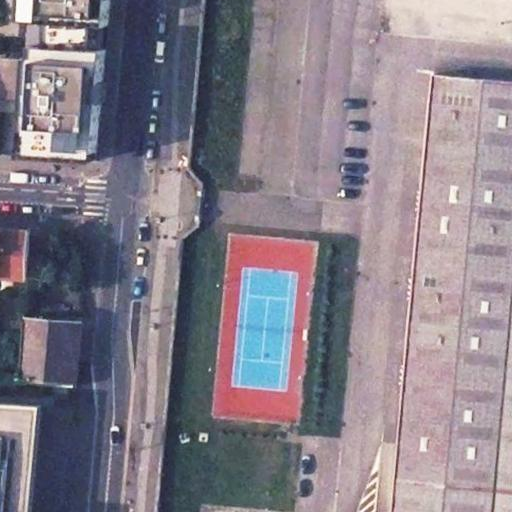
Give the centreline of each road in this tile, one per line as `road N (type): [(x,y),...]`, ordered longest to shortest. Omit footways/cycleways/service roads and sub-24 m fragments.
road 1 (unclassified): [(101,511),(130,198)]
road 2 (unclassified): [(130,198),(149,0)]
road 3 (residential): [(0,191),(130,198)]
